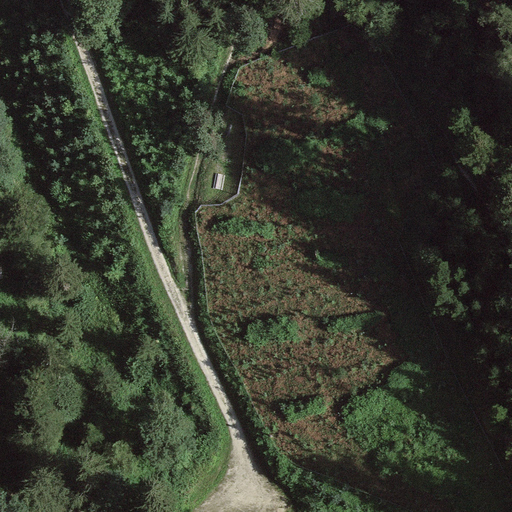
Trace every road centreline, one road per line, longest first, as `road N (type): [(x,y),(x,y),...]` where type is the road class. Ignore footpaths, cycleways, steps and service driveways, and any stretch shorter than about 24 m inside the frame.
road 1 (track): [(315,0),(442,335),(511,468)]
road 2 (track): [(66,0),(187,328)]
road 3 (track): [(187,328),(240,453),(227,497),(210,511)]
